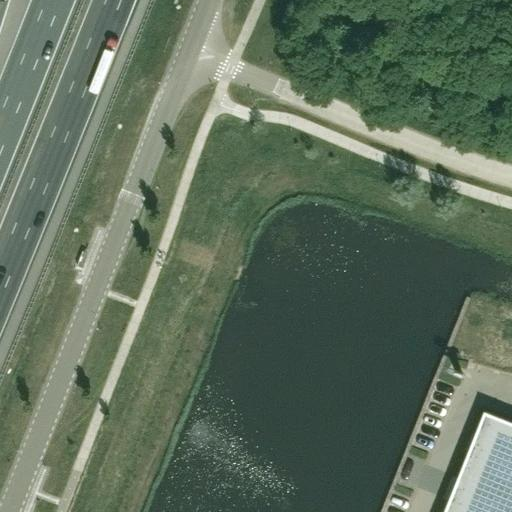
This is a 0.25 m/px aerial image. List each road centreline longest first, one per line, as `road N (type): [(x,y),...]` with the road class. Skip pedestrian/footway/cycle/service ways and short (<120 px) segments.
road 1 (unclassified): [(9,511),(189,49)]
road 2 (unclassified): [(511,175),(189,49)]
road 3 (motorway): [(0,289),(115,0)]
road 4 (motorway): [(55,0),(0,140)]
